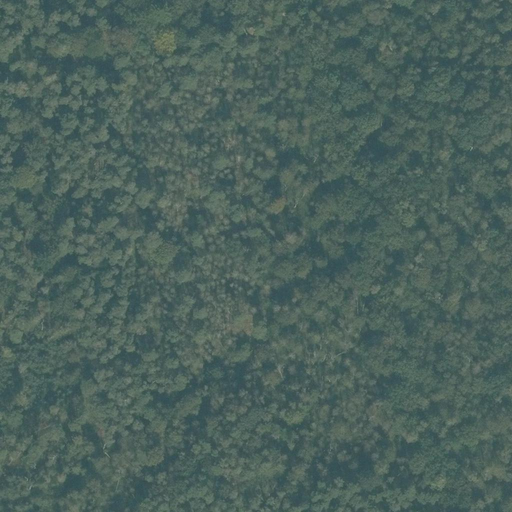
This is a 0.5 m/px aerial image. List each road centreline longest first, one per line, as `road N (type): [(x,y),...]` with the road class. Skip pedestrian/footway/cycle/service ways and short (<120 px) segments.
road 1 (track): [(442,511),(298,14)]
road 2 (track): [(298,14),(165,35),(147,29),(147,0)]
